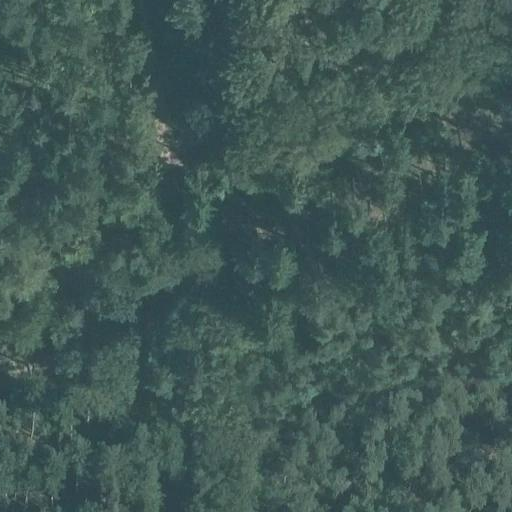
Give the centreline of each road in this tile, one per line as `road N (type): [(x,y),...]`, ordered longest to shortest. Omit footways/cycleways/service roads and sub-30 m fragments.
road 1 (track): [(224,511),(220,325),(147,0)]
road 2 (track): [(422,0),(372,32),(294,148),(175,139),(0,214)]
